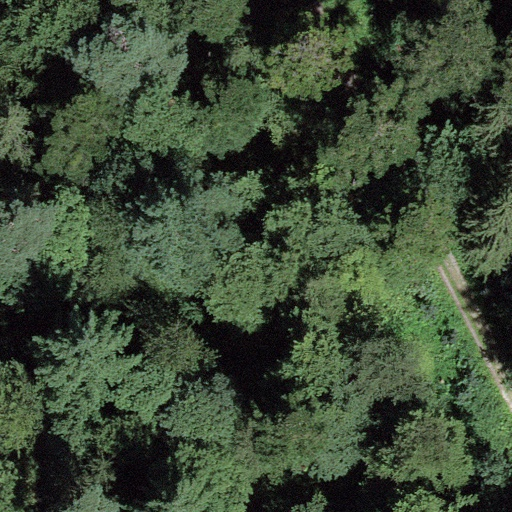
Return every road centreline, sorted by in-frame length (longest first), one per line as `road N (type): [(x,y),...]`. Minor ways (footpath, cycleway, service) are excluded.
road 1 (track): [(511,400),(323,27)]
road 2 (track): [(323,27),(91,23),(0,67)]
